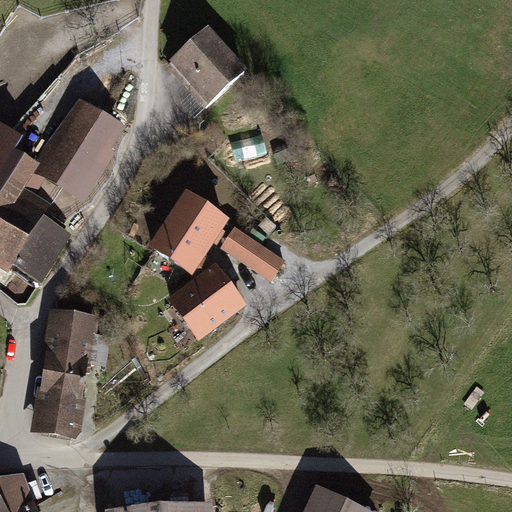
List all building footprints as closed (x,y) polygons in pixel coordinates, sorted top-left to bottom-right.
[(245,74),(207,33),(173,63),(198,91),(194,95),(206,109),(245,74)] [(0,79),(6,84),(14,74),(0,62),(0,79)] [(54,141),(35,169),(43,174),(42,177),(76,197),(118,129),(85,109),(62,145),(54,141)] [(0,255),(34,277),(61,234),(40,221),(47,211),(22,196),(37,173),(33,170),(34,169),(0,148),(0,147),(12,128),(0,119),(0,255)] [(224,223),(188,199),(154,250),(190,274),(204,254),(224,223)] [(271,283),(284,263),(235,230),(222,250),(271,283)] [(190,274),(202,282),(217,271),(204,254),(190,274)] [(172,305),(198,339),(242,305),(217,271),(202,282),(172,305)] [(57,317),(39,431),(72,437),(82,372),(89,373),(90,367),(84,366),(84,365),(91,322),(57,317)] [(101,323),(91,322),(84,365),(108,369),(112,338),(99,336),(101,323)] [(0,511),(30,511),(18,483),(0,485),(0,511)] [(321,511),(359,511),(329,497),(321,511)]
